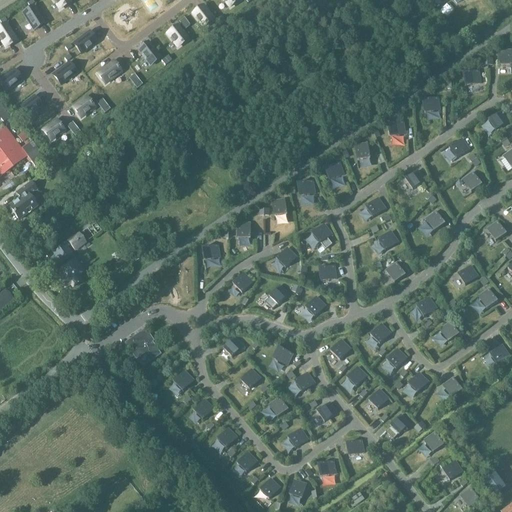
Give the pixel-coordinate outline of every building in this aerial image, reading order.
[(52,0),(59,10),(70,3),(68,0),(52,0)] [(33,7),(23,14),(24,17),(25,18),(33,31),(44,24),(33,7)] [(204,7),(193,15),(203,28),(214,20),(214,19),(209,13),(204,7)] [(184,18),(179,22),(185,30),(190,26),(184,18)] [(1,28),(0,28),(0,39),(2,42),(5,48),(16,41),(8,28),(6,25),(1,28)] [(177,27),(167,35),(177,48),(187,40),(177,27)] [(89,33),(73,45),(78,52),(81,54),(81,55),(87,50),(97,43),(95,41),(89,33)] [(148,43),(138,51),(149,66),(160,59),(148,43)] [(498,51),(498,67),(511,67),(511,50),(498,51)] [(113,63),(97,75),(105,85),(120,73),(113,63)] [(68,64),(53,76),(60,86),(76,74),(68,64)] [(14,71),(0,80),(0,85),(6,93),(21,81),(14,71)] [(462,74),(465,87),(481,84),(479,71),(462,74)] [(134,75),(128,79),(136,89),(141,85),(134,75)] [(34,97),(20,107),(28,117),(41,107),(34,97)] [(422,101),(424,114),(440,112),(438,98),(422,101)] [(86,99),(73,109),(80,119),(94,109),(86,99)] [(101,99),(96,103),(104,113),(109,109),(101,99)] [(9,118),(0,106),(0,119),(3,123),(9,118)] [(487,121),(495,132),(509,123),(501,112),(487,121)] [(56,122),(42,132),(50,142),(63,132),(56,122)] [(387,125),(389,138),(405,135),(403,122),(387,125)] [(72,123),(66,127),(74,137),(80,133),(72,123)] [(0,132),(0,177),(2,176),(27,157),(21,149),(16,143),(14,139),(15,139),(7,129),(6,129),(5,128),(0,132)] [(23,132),(17,136),(23,143),(28,138),(23,132)] [(448,149),(456,160),(470,150),(462,139),(448,149)] [(36,170),(47,162),(31,142),(21,149),(27,157),(36,170)] [(354,146),(357,162),(370,159),(368,143),(354,146)] [(511,149),(502,157),(511,170),(511,169),(511,149)] [(471,164),(475,168),(480,163),(476,159),(471,164)] [(47,162),(36,170),(37,171),(42,167),(46,172),(51,168),(47,162)] [(324,169),(329,182),(344,176),(340,163),(324,169)] [(404,180),(412,191),(425,182),(418,171),(404,180)] [(461,180),(471,194),(482,186),(472,173),(461,180)] [(17,178),(7,185),(11,189),(20,183),(17,178)] [(297,184),(297,185),(299,198),(315,195),(313,181),(297,184)] [(38,191),(31,182),(16,194),(20,199),(8,208),(18,221),(37,207),(30,197),(38,191)] [(271,202),(273,218),(287,215),(284,199),(271,202)] [(365,208),(373,219),(386,210),(378,199),(365,208)] [(107,224),(110,222),(113,226),(118,223),(116,218),(104,200),(95,206),(107,224)] [(424,219),(434,233),(445,225),(438,216),(435,211),(424,219)] [(486,230),(496,243),(506,236),(497,222),(486,230)] [(236,223),(237,240),(250,240),(250,223),(236,223)] [(311,235),(319,245),(320,245),(326,251),(332,246),(327,240),(332,235),(324,225),(311,235)] [(83,232),(79,235),(85,244),(89,241),(83,232)] [(377,241),(385,252),(398,243),(390,232),(377,241)] [(85,244),(79,235),(68,243),(75,251),(85,244)] [(63,245),(51,253),(63,269),(59,272),(55,275),(60,282),(65,288),(70,285),(72,288),(81,282),(77,276),(82,272),(63,245)] [(202,248),(204,262),(220,259),(218,246),(202,248)] [(275,260),(285,270),(297,257),(295,256),(287,248),(275,260)] [(385,271),(394,284),(405,277),(397,265),(396,263),(385,271)] [(318,269),(320,282),(337,280),(335,266),(318,269)] [(457,276),(465,287),(479,277),(471,266),(457,276)] [(232,285),(242,295),(253,283),(243,273),(232,285)] [(277,306),(278,307),(289,294),(280,285),(268,297),(269,298),(264,303),(272,311),(277,306)] [(477,297),(487,310),(493,306),(498,303),(496,300),(488,289),(477,297)] [(6,291),(0,295),(0,313),(15,302),(10,296),(6,291)] [(305,309),(315,318),(326,306),(316,297),(305,309)] [(416,308),(423,318),(436,309),(429,298),(416,308)] [(442,316),(445,320),(450,316),(447,312),(442,316)] [(439,330),(448,343),(459,336),(458,334),(449,322),(439,330)] [(370,337),(380,346),(391,334),(381,325),(370,337)] [(154,341),(146,330),(126,345),(136,359),(144,353),(150,362),(160,354),(152,342),(154,341)] [(222,349),(232,359),(243,347),(233,338),(222,349)] [(330,352),(340,362),(351,350),(341,341),(337,345),(334,348),(330,352)] [(251,347),(254,350),(259,346),(256,342),(251,347)] [(489,356),(497,367),(511,357),(502,346),(489,356)] [(293,355),(278,348),(273,359),(287,367),(293,355)] [(386,361),(395,371),(407,359),(397,350),(386,361)] [(131,354),(121,360),(124,365),(134,359),(131,354)] [(338,371),(342,374),(347,369),(343,366),(338,371)] [(346,379),(356,388),(367,377),(357,368),(346,379)] [(240,382),(250,391),(261,379),(251,370),(240,382)] [(173,383),(183,393),(188,388),(194,381),(184,372),(173,383)] [(286,377),(289,381),(294,376),(291,373),(286,377)] [(294,383),(302,394),(315,385),(307,373),(294,383)] [(408,385),(417,394),(428,383),(419,373),(415,378),(408,385)] [(442,386),(451,399),(462,392),(453,378),(442,386)] [(394,388),(398,391),(403,386),(399,383),(394,388)] [(368,402),(378,412),(390,400),(380,390),(368,402)] [(359,396),(363,399),(367,394),(364,391),(359,396)] [(268,405),(277,419),(288,411),(279,397),(268,405)] [(193,412),(203,422),(208,416),(214,410),(204,401),(193,412)] [(247,407),(251,411),(256,407),(252,403),(247,407)] [(317,412),(324,424),(338,414),(330,403),(317,412)] [(380,420),(383,423),(388,419),(384,415),(380,420)] [(398,435),(399,436),(410,425),(401,415),(389,427),(390,428),(385,432),(385,433),(393,440),(398,435)] [(414,429),(418,434),(426,427),(421,422),(414,429)] [(280,428),(283,432),(289,427),(285,424),(280,428)] [(216,441),(225,449),(230,445),(237,438),(228,429),(216,441)] [(287,439),(295,450),(306,443),(309,441),(301,429),(287,439)] [(423,441),(433,454),(444,447),(434,433),(423,441)] [(348,456),(349,458),(365,454),(362,440),(355,442),(345,444),(348,456)] [(236,465),(246,474),(257,462),(247,453),(236,465)] [(370,460),(373,464),(378,461),(375,456),(370,460)] [(333,462),(327,463),(317,465),(320,478),(336,475),(333,462)] [(442,471),(450,482),(463,473),(455,462),(442,471)] [(385,474),(382,476),(390,487),(393,485),(385,474)] [(483,483),(493,498),(506,489),(495,474),(492,476),(483,483)] [(250,482),(253,486),(258,481),(255,477),(250,482)] [(259,491),(269,500),(280,488),(270,479),(269,480),(259,491)] [(289,496),(302,500),(307,485),(305,484),(302,483),(294,481),(289,496)] [(460,496),(469,510),(480,502),(471,489),(460,496)] [(352,499),(356,506),(364,500),(359,494),(352,499)] [(511,511),(511,503),(500,511),(511,511)]
